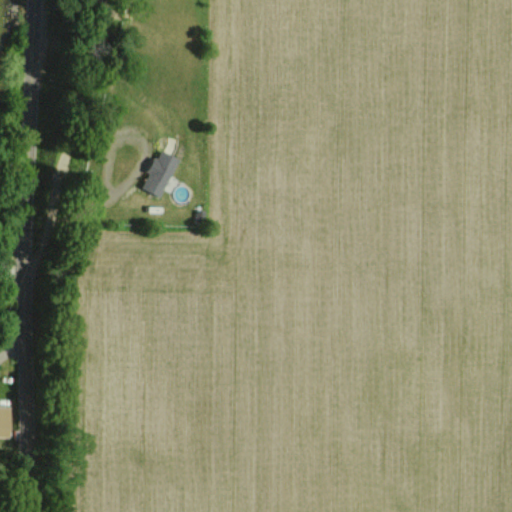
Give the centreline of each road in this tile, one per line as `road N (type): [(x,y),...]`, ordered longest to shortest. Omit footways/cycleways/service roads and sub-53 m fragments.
road 1 (tertiary): [(27,511),(25,275),(36,0)]
road 2 (residential): [(25,275),(50,215),(88,62)]
